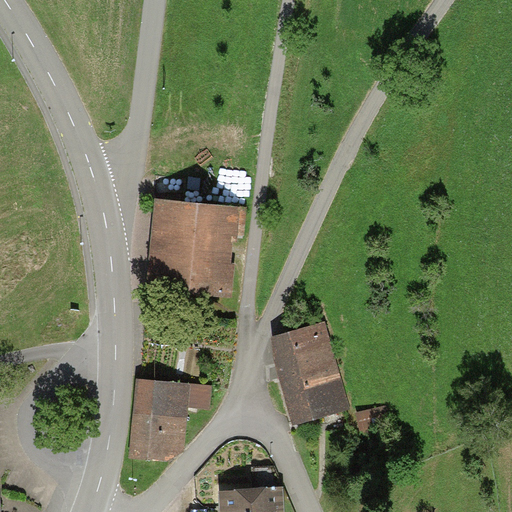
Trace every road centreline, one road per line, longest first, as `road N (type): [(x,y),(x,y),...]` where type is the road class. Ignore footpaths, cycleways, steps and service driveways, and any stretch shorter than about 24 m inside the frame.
road 1 (track): [(247,330),(262,328),(278,303),(375,94),(437,0)]
road 2 (track): [(247,330),(283,0)]
road 3 (tertiary): [(88,511),(110,435),(117,345),(98,194)]
road 4 (unclassified): [(137,511),(241,408),(267,424),(310,511)]
road 5 (tertiary): [(98,194),(85,144),(6,0)]
road 6 (tertiary): [(98,194),(120,173),(133,140),(153,0)]
